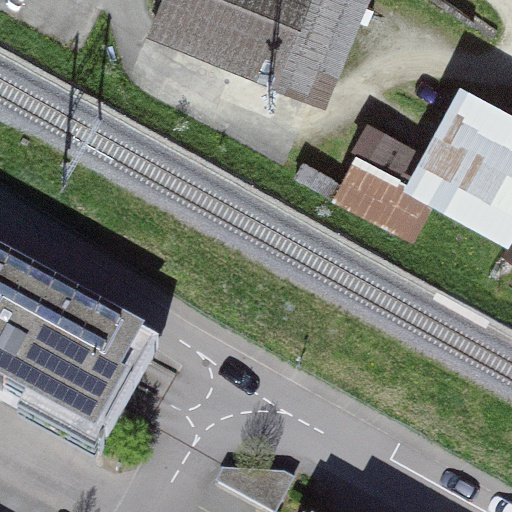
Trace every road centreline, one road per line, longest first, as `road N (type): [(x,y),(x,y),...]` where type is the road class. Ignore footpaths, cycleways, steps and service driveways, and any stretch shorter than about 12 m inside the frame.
road 1 (residential): [(246,341),(511,503)]
road 2 (residential): [(0,208),(246,341)]
road 3 (residential): [(153,511),(246,341)]
